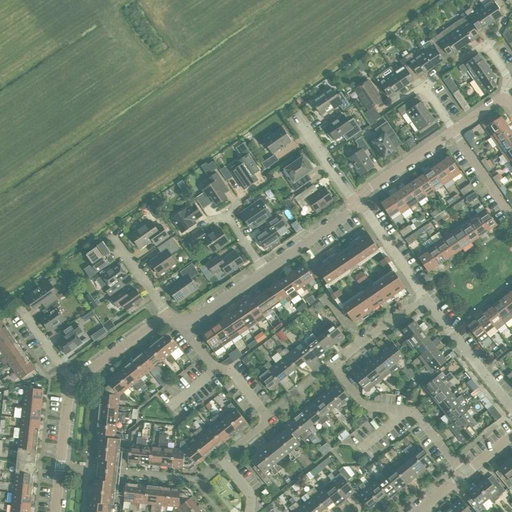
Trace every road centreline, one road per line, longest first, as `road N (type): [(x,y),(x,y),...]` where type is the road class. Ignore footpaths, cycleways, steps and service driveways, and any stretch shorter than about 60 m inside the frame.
road 1 (residential): [(462,473),(417,415),(363,407),(335,365),(423,298)]
road 2 (residential): [(248,511),(250,496),(224,457),(267,414),(232,369),(212,367),(175,320)]
road 3 (residential): [(511,410),(423,298)]
road 4 (residential): [(55,511),(70,383)]
road 5 (residential): [(70,383),(160,320),(175,320)]
